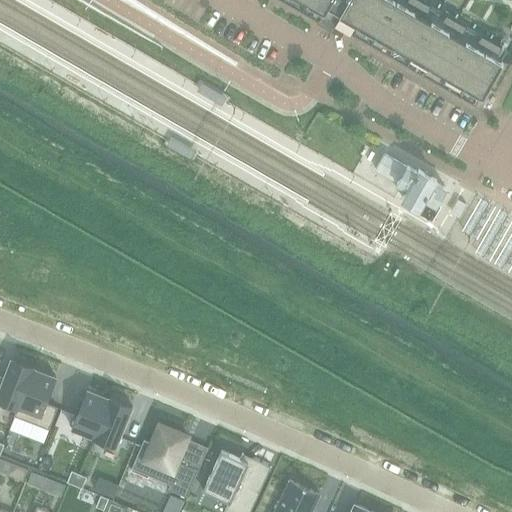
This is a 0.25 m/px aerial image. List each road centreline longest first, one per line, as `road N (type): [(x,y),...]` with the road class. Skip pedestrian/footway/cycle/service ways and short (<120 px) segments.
road 1 (residential): [(0,319),(232,410),(445,511)]
road 2 (residential): [(492,161),(209,0)]
